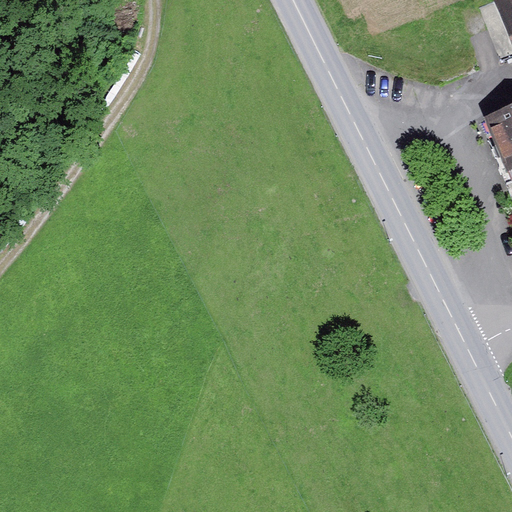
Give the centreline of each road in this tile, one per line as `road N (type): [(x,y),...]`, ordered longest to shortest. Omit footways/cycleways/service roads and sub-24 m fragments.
road 1 (primary): [(293,0),(465,348)]
road 2 (track): [(0,269),(142,71),(161,0)]
